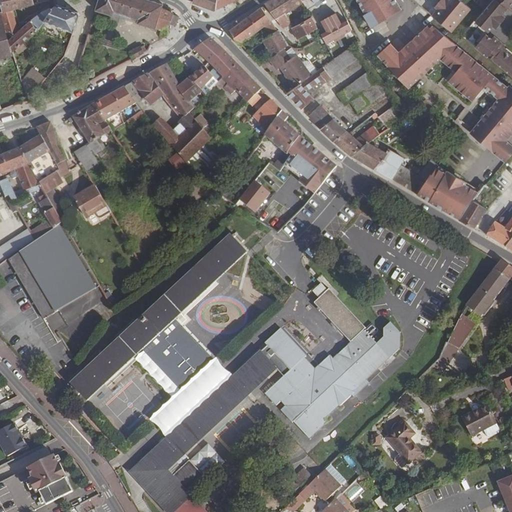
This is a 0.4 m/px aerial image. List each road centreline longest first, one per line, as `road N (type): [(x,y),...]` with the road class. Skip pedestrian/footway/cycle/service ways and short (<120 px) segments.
road 1 (residential): [(212,26),(344,158),(511,258)]
road 2 (residential): [(0,127),(90,95),(212,26)]
road 3 (residential): [(119,511),(85,459),(0,364)]
